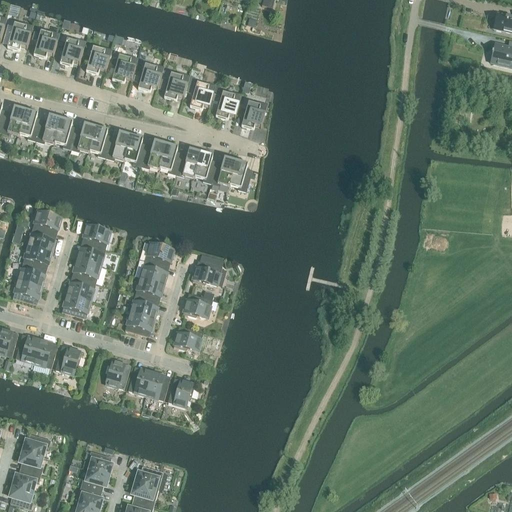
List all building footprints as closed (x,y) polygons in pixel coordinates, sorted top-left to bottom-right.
[(264,0),(262,8),(272,11),(275,0),(264,0)] [(511,17),(498,15),(494,32),(511,36),(511,17)] [(22,28),(14,26),(7,50),(19,54),(21,49),(27,51),(26,51),(27,51),(31,38),(33,28),(23,25),(22,28)] [(49,36),(41,33),(34,58),(46,61),(47,57),(53,58),(53,59),(57,45),(60,36),(50,33),(49,36)] [(75,44),(67,41),(60,66),(72,70),(73,65),(79,66),(79,67),(80,67),(83,53),(86,44),(76,41),(75,44)] [(492,57),(490,65),(496,67),(511,70),(511,50),(495,47),(496,47),(495,46),(493,55),(492,54),(491,57),(492,57)] [(102,49),(101,52),(93,50),(86,74),(98,78),(99,73),(105,75),(106,75),(110,62),(109,61),(112,52),(102,49)] [(136,70),(135,70),(138,60),(128,57),(127,60),(119,58),(112,83),(124,86),(126,81),(131,83),(131,84),(132,84),(136,70)] [(162,79),(161,79),(164,69),(154,66),(153,69),(145,67),(138,91),(150,95),(152,90),(157,92),(158,93),(162,79)] [(188,88),(187,88),(190,78),(180,75),(179,78),(171,76),(164,100),(176,104),(177,99),(183,101),(184,102),(188,88)] [(190,110),(202,113),(203,108),(209,110),(209,111),(210,111),(213,97),(216,87),(206,85),(205,87),(197,85),(190,110)] [(239,107),(242,97),(231,94),(231,97),(223,95),(216,119),(228,123),(229,118),(235,120),(239,107)] [(248,104),(241,129),(253,132),(255,128),(261,129),(260,130),(261,130),(265,116),(267,107),(257,104),(256,107),(248,104)] [(10,136),(19,138),(26,112),(25,114),(18,112),(15,111),(15,110),(14,110),(12,115),(7,114),(1,136),(9,138),(10,136)] [(28,142),(36,144),(42,122),(36,121),(38,115),(26,112),(19,138),(19,139),(20,137),(28,139),(28,142)] [(464,113),(462,122),(470,124),(472,115),(464,113)] [(45,144),(54,147),(61,120),(60,122),(50,119),(50,118),(49,118),(48,124),(42,122),(36,144),(44,147),(45,144)] [(63,150),(71,153),(77,131),(71,129),(73,124),(61,120),(54,147),(55,145),(63,148),(63,150)] [(80,153),(89,155),(96,129),(95,131),(85,128),(85,127),(84,127),(83,132),(77,131),(71,153),(79,155),(80,153)] [(98,159),(106,161),(112,139),(106,137),(108,132),(96,129),(89,155),(89,156),(90,154),(98,156),(98,159)] [(115,161),(124,164),(131,137),(130,139),(120,136),(120,135),(119,135),(118,141),(112,139),(106,161),(114,164),(115,161)] [(133,167),(141,170),(147,147),(141,146),(143,141),(131,137),(124,164),(125,162),(133,165),(133,167)] [(150,170),(159,172),(166,146),(165,148),(155,144),(154,144),(153,149),(147,147),(141,170),(149,172),(150,170)] [(168,176),(176,178),(182,156),(176,154),(178,149),(166,146),(159,172),(160,171),(168,173),(168,176)] [(185,178),(194,181),(201,154),(200,156),(190,153),(190,152),(189,152),(188,158),(182,156),(176,178),(184,180),(185,178)] [(203,184),(211,186),(217,164),(211,163),(213,158),(201,154),(194,181),(195,179),(203,181),(203,184)] [(220,187),(229,189),(236,163),(236,162),(235,164),(225,161),(224,161),(223,166),(217,164),(211,186),(219,189),(220,187)] [(236,163),(229,189),(230,189),(230,187),(238,190),(238,193),(246,195),(252,173),(247,171),(248,166),(236,163)] [(38,213),(33,231),(57,238),(62,220),(38,213)] [(87,227),(82,245),(106,252),(111,234),(87,227)] [(33,231),(28,249),(52,255),(57,238),(33,231)] [(106,252),(82,245),(77,263),(101,269),(106,252)] [(150,246),(145,263),(169,270),(174,252),(150,246)] [(28,249),(23,266),(47,273),(52,255),(28,249)] [(77,263),(72,280),(96,287),(101,269),(77,263)] [(145,263),(140,281),(164,288),(169,270),(145,263)] [(206,286),(217,289),(222,271),(198,264),(192,284),(205,288),(206,286)] [(23,266),(18,283),(42,290),(47,273),(23,266)] [(72,280),(67,297),(91,304),(96,287),(72,280)] [(140,281),(135,298),(159,305),(164,288),(140,281)] [(42,290),(18,283),(13,301),(37,308),(42,290)] [(197,319),(207,322),(213,303),(189,296),(183,317),(196,321),(197,319)] [(91,304),(67,297),(62,315),(86,322),(91,304)] [(130,315),(154,322),(159,305),(135,298),(130,315)] [(154,322),(130,315),(125,333),(149,340),(154,322)] [(187,353),(187,351),(198,354),(203,336),(179,329),(174,349),(187,353)] [(0,357),(12,360),(19,337),(0,331),(0,357)] [(40,343),(22,338),(16,362),(33,367),(40,343)] [(40,343),(33,367),(51,372),(58,348),(40,343)] [(55,373),(74,378),(77,367),(79,368),(82,355),(62,349),(55,373)] [(106,387),(124,393),(131,369),(111,363),(107,376),(109,376),(106,387)] [(128,394),(146,399),(153,375),(135,370),(128,394)] [(153,375),(146,399),(164,404),(171,380),(153,375)] [(168,405),(186,410),(189,399),(191,400),(195,387),(175,381),(168,405)] [(23,454),(43,460),(45,450),(49,451),(51,443),(30,437),(27,448),(25,447),(23,454)] [(20,472),(41,478),(43,470),(40,469),(43,460),(23,454),(21,460),(23,461),(20,472)] [(112,460),(91,454),(89,462),(92,463),(89,473),(109,478),(111,472),(109,471),(112,460)] [(137,479),(135,486),(155,492),(158,493),(161,483),(163,475),(142,469),(139,480),(137,479)] [(41,478),(20,472),(17,483),(15,482),(13,489),(33,494),(36,484),(39,485),(41,478)] [(83,482),(81,489),(102,495),(105,484),(107,485),(109,478),(89,473),(86,483),(83,482)] [(155,492),(135,486),(134,492),(136,493),(133,504),(154,510),(156,502),(158,493),(155,492)] [(30,504),(33,494),(13,489),(11,495),(13,496),(10,506),(29,511),(31,511),(33,505),(30,504)] [(82,497),(79,507),(95,511),(99,511),(101,506),(99,506),(102,495),(81,489),(79,496),(82,497)]
